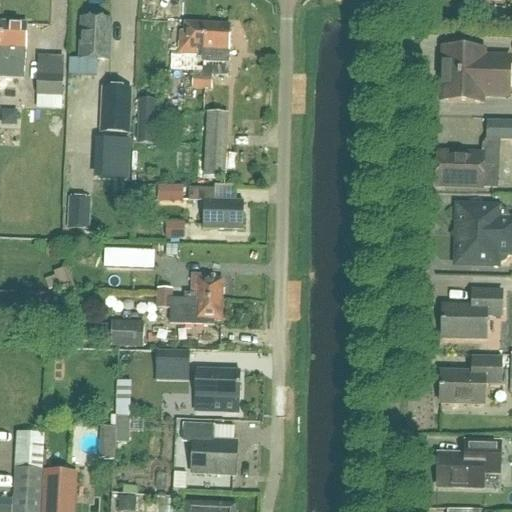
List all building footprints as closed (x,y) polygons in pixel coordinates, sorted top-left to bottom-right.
[(109,62),(110,22),(82,21),(81,61),(109,62)] [(1,26),(0,54),(0,80),(24,82),(25,65),(27,26),(2,25),(2,26),(1,26)] [(203,65),(205,28),(185,27),(185,34),(180,34),(179,56),(198,57),(197,64),(203,65)] [(205,28),(203,65),(229,66),(230,28),(205,27),(205,28)] [(442,77),(509,79),(510,59),(477,58),(477,52),(443,51),(442,77)] [(61,99),(62,77),(36,75),(35,98),(61,99)] [(202,91),(202,77),(192,77),(192,91),(202,91)] [(202,77),(202,91),(212,92),(213,78),(202,77)] [(508,99),(509,79),(442,77),(441,103),(475,104),(475,98),(508,99)] [(128,136),(131,90),(101,89),(99,134),(128,136)] [(153,145),(156,102),(139,101),(137,144),(153,145)] [(224,180),(227,115),(205,114),(202,179),(224,180)] [(438,155),(437,188),(497,190),(498,142),(511,142),(511,124),(486,124),(486,142),(482,147),(482,157),(438,155)] [(93,182),(123,183),(124,142),(94,142),(93,182)] [(172,189),(172,203),(182,203),(182,189),(172,189)] [(243,233),(244,205),(214,204),(215,192),(189,191),(189,204),(204,204),(203,232),(243,233)] [(91,201),(71,200),(70,230),(89,231),(91,201)] [(452,238),(511,239),(511,223),(507,223),(508,220),(506,217),(504,215),(501,213),(498,213),(498,211),(458,210),(458,233),(452,238)] [(161,239),(182,239),(182,223),(162,223),(161,239)] [(511,255),(511,239),(452,238),(457,243),(457,266),(497,267),(497,265),(500,265),(503,264),(505,261),(507,258),(507,255),(511,255)] [(152,271),(153,253),(104,251),(103,269),(152,271)] [(63,271),(54,274),(61,293),(70,290),(63,271)] [(185,302),(221,303),(222,283),(215,283),(215,278),(192,278),(192,296),(185,296),(185,302)] [(158,301),(172,302),(172,292),(158,291),(158,301)] [(501,319),(502,295),(473,294),(472,310),(442,309),(442,341),(486,342),(486,318),(501,319)] [(222,303),(221,303),(185,302),(172,302),(158,301),(157,311),(171,312),(171,327),(213,328),(213,323),(222,323),(222,303)] [(48,302),(44,310),(54,314),(57,306),(48,302)] [(142,349),(143,324),(111,323),(110,348),(142,349)] [(188,375),(188,354),(155,353),(154,374),(188,375)] [(501,386),(501,362),(472,361),(472,376),(441,375),(440,406),(484,407),(485,386),(501,386)] [(238,415),(239,403),(240,374),(196,372),(195,414),(238,415)] [(130,407),(116,406),(116,419),(129,419),(130,407)] [(236,478),(237,446),(213,445),(214,429),(184,428),(183,445),(193,445),(192,476),(236,478)] [(128,444),(128,432),(116,432),(116,444),(128,444)] [(38,511),(43,436),(16,435),(11,511),(38,511)] [(499,476),(500,446),(466,445),(465,459),(438,459),(438,489),(483,491),(483,475),(499,476)] [(46,475),(44,511),(72,511),(74,477),(46,475)] [(195,484),(195,487),(230,489),(230,480),(183,477),(183,483),(195,484)] [(136,501),(120,500),(120,511),(135,511),(136,501)] [(158,511),(170,511),(171,502),(159,502),(158,511)]
